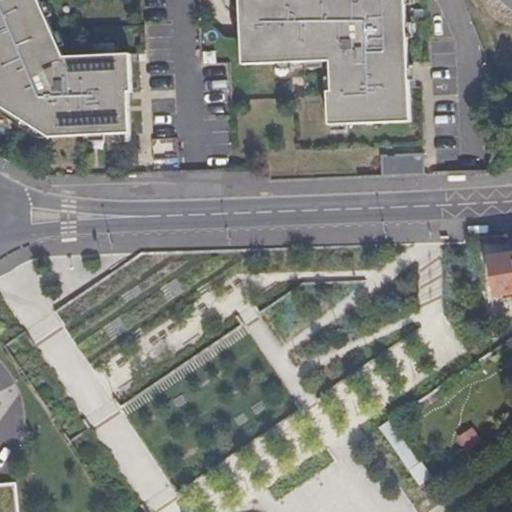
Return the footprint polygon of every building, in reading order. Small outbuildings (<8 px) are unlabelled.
[(134,56),(67,59),(40,0),(0,0),(0,99),(4,108),(52,139),(134,135),(132,94),(135,94),(134,56)] [(407,0),(242,0),(245,66),(334,62),(335,95),(330,95),(331,128),(413,124),(407,0)] [(384,174),(424,173),(424,155),(383,155),(384,174)] [(494,294),(511,291),(511,255),(489,260),(494,294)] [(421,488),(441,474),(419,445),(399,416),(379,429),(421,488)] [(19,511),(17,484),(0,485),(0,511),(19,511)]
